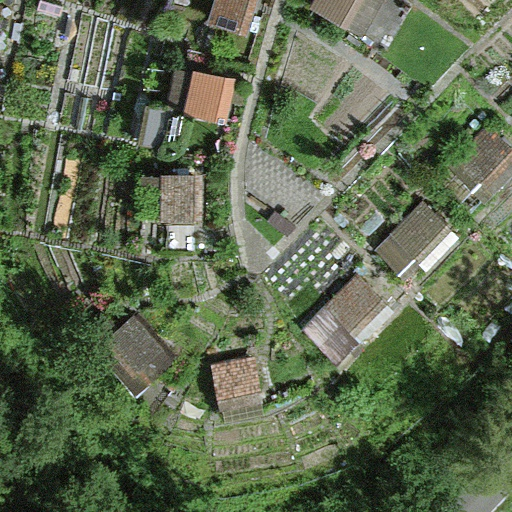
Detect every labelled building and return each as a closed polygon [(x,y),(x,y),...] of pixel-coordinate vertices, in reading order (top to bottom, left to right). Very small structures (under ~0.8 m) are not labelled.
[(214,0),(211,7),(247,27),(262,0),(214,0)] [(317,0),(316,2),(373,28),(386,0),(317,0)] [(197,60),(191,101),(231,107),(236,66),(197,60)] [(429,197),(383,241),(405,263),(451,220),(429,197)] [(366,263),(307,317),(338,350),(397,296),(366,263)]
